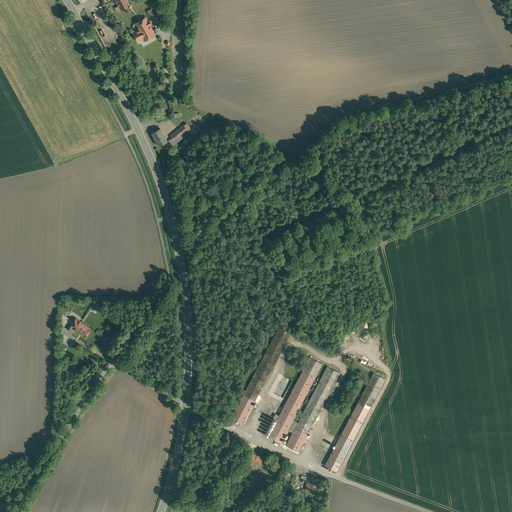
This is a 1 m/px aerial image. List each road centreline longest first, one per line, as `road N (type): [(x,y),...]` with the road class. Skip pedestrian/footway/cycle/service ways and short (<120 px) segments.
road 1 (secondary): [(185,403),(186,308),(170,216),(137,128),(67,0)]
road 2 (unclassified): [(14,511),(110,364),(185,403)]
